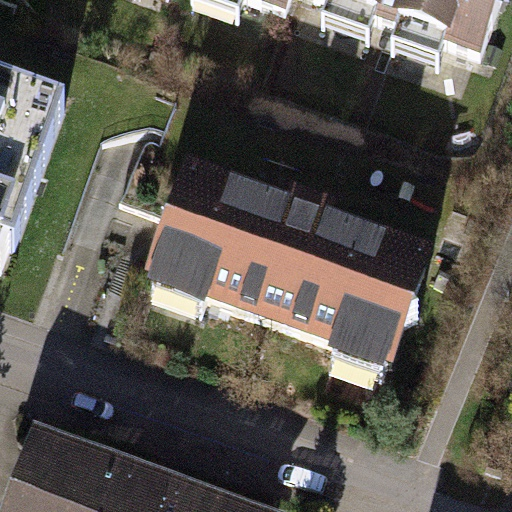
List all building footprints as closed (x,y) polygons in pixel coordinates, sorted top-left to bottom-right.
[(299,0),(194,0),(288,33),(296,11),(299,0)] [(509,0),(299,0),(296,11),(483,76),(509,0)] [(0,247),(16,253),(65,112),(0,89),(0,247)] [(189,186),(146,311),(395,397),(438,272),(189,186)] [(210,511),(41,449),(17,511),(210,511)]
